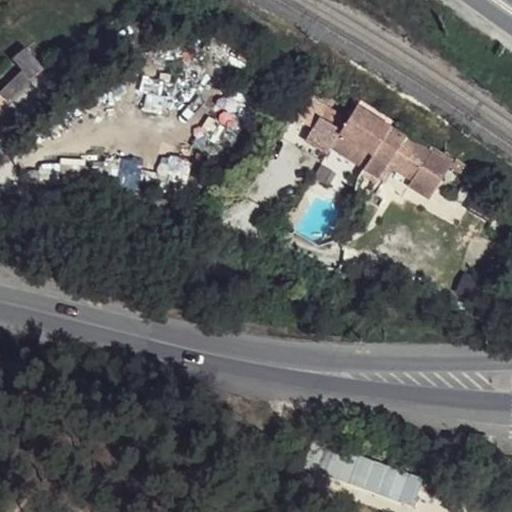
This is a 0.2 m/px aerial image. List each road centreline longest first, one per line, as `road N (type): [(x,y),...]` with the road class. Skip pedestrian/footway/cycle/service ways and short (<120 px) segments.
road 1 (secondary): [(0,304),(313,373)]
road 2 (residential): [(0,128),(24,99),(183,11)]
road 3 (secondary): [(313,373),(511,411)]
road 4 (secondary): [(511,360),(313,373)]
